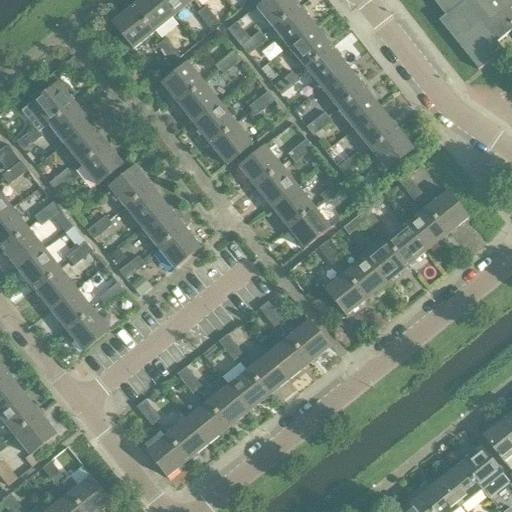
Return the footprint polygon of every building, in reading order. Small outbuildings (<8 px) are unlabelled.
[(159,0),(141,0),(132,7),(154,34),(174,18),(159,0)] [(192,0),(159,0),(174,18),(194,1),(192,0)] [(266,0),(256,8),(273,29),(300,8),(293,0),(266,0)] [(511,0),(430,0),(444,17),(438,22),(478,72),(504,52),(498,44),(506,38),(505,38),(511,32),(511,0)] [(132,7),(111,24),(133,51),(154,34),(132,7)] [(197,15),(205,24),(213,17),(206,8),(197,15)] [(273,29),(289,49),(316,28),(300,8),(273,29)] [(213,17),(205,24),(212,33),(221,26),(213,17)] [(289,49),(305,70),(332,48),(316,28),(289,49)] [(260,32),(251,40),(258,48),(267,41),(260,32)] [(157,47),(164,57),(173,50),(165,40),(157,47)] [(258,48),(251,40),(241,47),(248,56),(258,48)] [(305,70),(322,90),(349,69),(332,48),(305,70)] [(173,50),(164,57),(171,66),(180,59),(173,50)] [(235,53),(226,60),(233,69),(242,61),(235,53)] [(233,69),(226,60),(217,67),(223,76),(233,69)] [(161,85),(177,106),(204,84),(188,63),(161,85)] [(322,90),(338,110),(365,89),(349,69),(322,90)] [(292,73),(283,80),(290,89),(299,82),(292,73)] [(290,89),(283,80),(274,88),(281,96),(290,89)] [(31,105),(21,113),(34,129),(38,133),(48,126),(75,104),(58,83),(31,105)] [(177,106),(194,126),(220,104),(204,84),(177,106)] [(338,110),(354,131),(381,109),(365,89),(338,110)] [(268,93),(258,101),(265,109),(275,102),(268,93)] [(265,109),(258,101),(249,108),(256,117),(265,109)] [(75,104),(48,126),(64,146),(91,125),(75,104)] [(194,126),(210,146),(237,125),(220,104),(194,126)] [(354,131),(370,151),(397,130),(381,109),(354,131)] [(325,113),(316,121),(323,130),(332,122),(325,113)] [(323,130),(316,121),(306,128),(313,137),(323,130)] [(91,125),(64,146),(80,166),(107,145),(91,125)] [(237,125),(210,146),(227,167),(253,146),(237,125)] [(34,129),(25,136),(32,145),(41,138),(38,133),(34,129)] [(397,130),(370,151),(387,172),(414,151),(397,130)] [(25,136),(16,144),(23,153),(32,145),(25,136)] [(306,141),(297,149),(304,157),(313,150),(306,141)] [(107,145),(80,166),(97,187),(124,166),(107,145)] [(238,168),(255,189),(281,168),(265,147),(238,168)] [(304,157),(297,149),(287,156),(294,165),(304,157)] [(357,154),(348,161),(355,170),(364,163),(357,154)] [(355,170),(348,161),(339,169),(346,177),(355,170)] [(20,163),(11,170),(18,179),(27,171),(20,163)] [(108,189),(125,210),(152,188),(135,167),(108,189)] [(255,189),(271,210),(298,188),(281,168),(255,189)] [(18,179),(11,170),(2,178),(9,186),(18,179)] [(67,170),(58,177),(65,186),(74,179),(67,170)] [(65,186),(58,177),(48,185),(55,193),(65,186)] [(400,184),(407,194),(416,187),(408,177),(400,184)] [(339,182),(329,189),(336,198),(345,191),(339,182)] [(416,187),(407,194),(414,203),(423,196),(416,187)] [(125,210),(141,230),(168,208),(152,188),(125,210)] [(271,210),(287,230),(314,208),(298,188),(271,210)] [(336,198),(329,189),(320,197),(327,205),(336,198)] [(447,192),(426,209),(448,236),(469,219),(447,192)] [(0,219),(12,210),(0,194),(0,219)] [(53,203),(44,211),(51,219),(60,212),(53,203)] [(141,230),(157,250),(184,228),(168,208),(141,230)] [(314,208),(287,230),(304,251),(331,229),(314,208)] [(426,209),(406,225),(428,252),(448,236),(426,209)] [(0,219),(0,249),(1,251),(28,230),(12,210),(0,219)] [(359,217),(366,226),(375,219),(368,210),(359,217)] [(44,211),(34,218),(41,227),(51,219),(44,211)] [(56,220),(55,220),(65,234),(73,228),(62,215),(56,220)] [(105,218),(96,225),(103,234),(112,227),(105,218)] [(375,219),(366,226),(374,236),(382,229),(375,219)] [(103,234),(96,225),(87,233),(94,241),(103,234)] [(406,225),(386,241),(407,268),(428,252),(406,225)] [(184,228),(157,250),(174,271),(201,249),(184,228)] [(1,251),(18,272),(45,250),(28,230),(1,251)] [(386,241),(366,258),(387,284),(407,268),(386,241)] [(318,249),(326,259),(334,252),(327,243),(318,249)] [(85,244),(76,251),(83,260),(92,253),(85,244)] [(18,272),(34,292),(61,271),(45,250),(18,272)] [(83,260),(76,251),(67,259),(74,267),(83,260)] [(334,252),(326,259),(333,268),(342,261),(334,252)] [(138,258),(128,266),(135,274),(145,267),(138,258)] [(366,258),(345,274),(367,301),(387,284),(366,258)] [(135,274),(128,266),(119,273),(126,282),(135,274)] [(34,292),(50,312),(77,291),(61,271),(34,292)] [(367,301),(345,274),(324,291),(346,317),(367,301)] [(118,285),(109,292),(116,301),(125,293),(118,285)] [(50,312),(67,333),(93,311),(77,291),(50,312)] [(116,301),(109,292),(99,299),(106,308),(116,301)] [(259,311),(267,320),(275,313),(268,304),(259,311)] [(93,311),(67,333),(83,354),(110,332),(93,311)] [(275,313),(267,320),(274,329),(283,322),(275,313)] [(309,322),(288,338),(310,365),(331,348),(309,322)] [(218,343),(226,352),(234,345),(227,336),(218,343)] [(288,338),(268,354),(289,381),(310,365),(288,338)] [(234,345),(226,352),(233,362),(242,355),(234,345)] [(268,354),(248,371),(269,397),(289,381),(268,354)] [(178,376),(185,385),(194,378),(186,369),(178,376)] [(248,371),(227,387),(249,414),(269,397),(248,371)] [(0,380),(0,413),(24,395),(8,374),(0,380)] [(194,378),(185,385),(192,394),(201,387),(194,378)] [(227,387),(207,403),(228,430),(249,414),(227,387)] [(0,413),(0,419),(14,436),(40,415),(24,395),(0,413)] [(137,408),(144,417),(153,411),(145,401),(137,408)] [(207,403),(187,419),(208,446),(228,430),(207,403)] [(511,411),(509,408),(499,416),(511,431),(511,411)] [(153,411),(144,417),(152,427),(160,420),(153,411)] [(40,415),(14,436),(30,457),(57,436),(40,415)] [(511,431),(499,416),(489,423),(493,428),(482,437),(510,472),(511,469),(511,431)] [(187,419),(166,436),(188,462),(208,446),(187,419)] [(188,462),(166,436),(145,452),(167,479),(188,462)] [(466,452),(456,460),(481,491),(488,500),(509,483),(481,448),(470,457),(466,452)] [(450,472),(439,481),(461,508),(481,491),(456,460),(446,468),(450,472)] [(51,463),(43,470),(50,479),(59,472),(51,463)] [(59,472),(50,479),(57,488),(62,485),(66,481),(59,472)] [(66,481),(62,485),(69,494),(83,511),(102,511),(112,504),(90,477),(78,487),(71,478),(66,481)] [(425,485),(416,492),(431,511),(455,511),(461,508),(439,481),(429,489),(425,485)] [(431,511),(416,492),(406,500),(409,505),(400,511),(431,511)] [(83,511),(69,494),(49,511),(50,511),(83,511)] [(2,502),(9,511),(18,504),(11,495),(2,502)]
